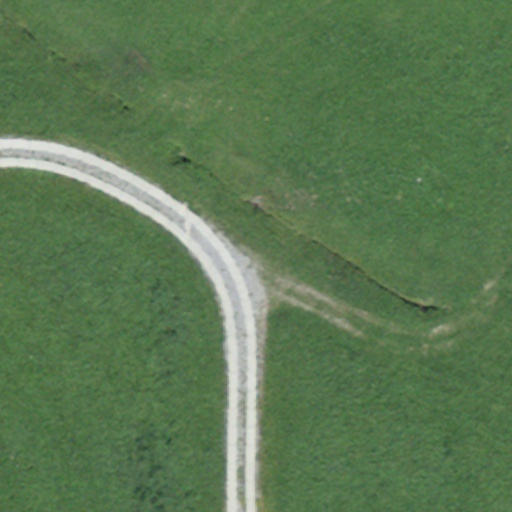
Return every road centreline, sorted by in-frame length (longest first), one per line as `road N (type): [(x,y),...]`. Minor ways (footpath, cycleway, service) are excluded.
road 1 (track): [(0,139),(54,126),(198,173),(305,257)]
road 2 (track): [(511,323),(462,359),(412,370),(366,357),(305,257)]
road 3 (track): [(305,257),(315,511)]
